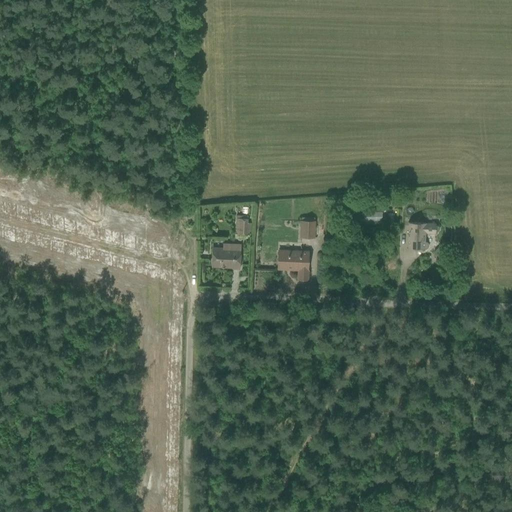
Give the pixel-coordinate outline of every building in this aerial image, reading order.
[(385,203),(390,203),(390,192),(377,193),(377,201),(385,201),(385,203)] [(237,207),(236,235),(239,235),(238,239),(244,239),(245,235),(247,235),(247,233),(251,233),(251,223),(247,223),(248,207),(237,207)] [(300,238),(314,238),(315,221),(314,221),(314,218),(301,217),(301,221),(300,221),(300,238)] [(436,225),(436,223),(408,222),(407,248),(425,249),(426,249),(427,248),(428,247),(429,245),(428,243),(426,242),(425,242),(425,234),(435,234),(435,232),(437,232),(438,231),(439,230),(439,228),(439,227),(437,226),(436,225)] [(232,269),(240,269),(241,244),(223,243),(223,248),(212,247),(211,267),(232,268),(232,269)] [(433,252),(439,258),(446,252),(439,245),(433,252)] [(298,280),(307,281),(308,251),(278,250),(278,269),(298,270),(298,280)]
